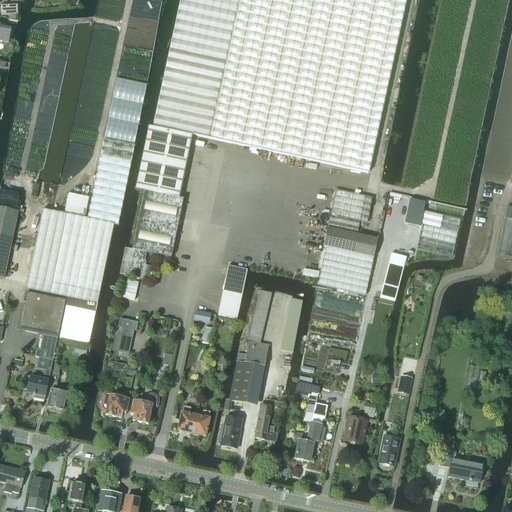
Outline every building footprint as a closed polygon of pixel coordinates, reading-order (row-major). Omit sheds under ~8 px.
[(181,0),(153,127),(368,174),(405,0),(181,0)] [(1,16),(18,16),(17,5),(0,6),(1,16)] [(0,25),(0,42),(1,43),(1,44),(1,45),(2,46),(3,47),(4,47),(5,47),(5,46),(6,46),(6,45),(7,44),(8,44),(11,28),(0,25)] [(144,191),(131,250),(124,248),(119,274),(149,280),(152,267),(144,265),(146,253),(171,258),(183,199),(179,198),(192,136),(148,127),(136,189),(144,191)] [(134,147),(104,141),(87,220),(114,226),(117,226),(134,147)] [(326,248),(317,286),(365,297),(378,240),(357,235),(359,222),(367,224),(372,199),(335,191),(323,248),(326,248)] [(69,195),(65,214),(84,218),(88,199),(69,195)] [(409,200),(404,226),(421,230),(416,250),(452,258),(460,220),(423,212),(425,204),(409,200)] [(511,208),(507,207),(497,254),(511,257),(511,208)] [(0,277),(4,278),(18,212),(0,208),(0,277)] [(83,219),(42,211),(26,290),(65,299),(63,309),(65,309),(59,339),(89,345),(114,226),(87,220),(83,219)] [(391,254),(379,299),(394,303),(397,290),(400,278),(400,275),(402,269),(405,258),(391,254)] [(228,266),(218,316),(218,317),(235,320),(246,270),(228,266)] [(126,281),(122,298),(135,301),(138,284),(126,281)] [(42,381),(30,378),(25,377),(22,391),(27,392),(27,394),(33,395),(33,396),(34,396),(34,399),(43,400),(43,402),(44,402),(63,309),(65,299),(28,291),(20,330),(42,335),(39,350),(36,349),(34,358),(38,359),(36,370),(44,372),(42,381)] [(250,336),(260,338),(271,293),(260,291),(250,336)] [(281,351),(293,353),(302,302),(290,300),(281,351)] [(210,315),(196,312),(194,321),(208,324),(210,315)] [(118,327),(122,328),(117,352),(128,355),(133,331),(136,331),(138,323),(119,319),(118,327)] [(205,329),(202,344),(210,345),(212,330),(205,329)] [(238,354),(229,401),(253,406),(258,399),(268,346),(249,342),(246,355),(238,354)] [(373,354),(372,369),(385,369),(386,354),(373,354)] [(111,370),(120,372),(121,365),(113,364),(112,368),(105,366),(103,375),(110,377),(111,370)] [(49,390),(50,390),(46,407),(62,411),(66,393),(55,391),(60,367),(54,365),(49,390)] [(124,375),(134,377),(136,368),(132,367),(131,369),(126,368),(124,375)] [(398,390),(398,394),(408,396),(409,392),(412,380),(401,378),(398,390)] [(106,413),(105,416),(107,416),(108,417),(111,418),(112,417),(114,418),(114,417),(121,418),(122,412),(126,413),(128,400),(130,393),(124,392),(122,399),(110,396),(110,393),(106,393),(103,395),(100,409),(102,412),(106,413)] [(132,421),(139,422),(139,423),(141,423),(142,425),(145,425),(145,424),(147,425),(151,407),(157,408),(158,403),(158,399),(156,396),(153,394),(149,394),(146,396),(144,400),(143,403),(133,401),(130,414),(133,414),(132,421)] [(365,411),(364,416),(372,418),(375,407),(364,404),(363,411),(365,411)] [(267,427),(271,407),(260,405),(254,439),(275,443),(277,434),(271,433),(272,428),(267,427)] [(299,441),(295,460),(309,463),(312,445),(316,446),(317,442),(318,442),(321,427),(323,417),(325,418),(327,407),(316,405),(314,415),(312,423),(311,423),(307,443),(299,441)] [(184,434),(191,435),(195,417),(189,415),(190,409),(184,408),(182,414),(178,431),(184,433),(184,434)] [(195,417),(191,435),(198,437),(199,436),(205,437),(209,420),(208,420),(210,414),(203,412),(202,418),(195,417)] [(234,451),(236,438),(240,420),(227,417),(221,448),(234,451)] [(343,442),(350,443),(350,444),(354,445),(355,444),(362,446),(364,437),(367,421),(348,417),(343,442)] [(378,463),(394,467),(399,440),(384,437),(378,463)] [(478,483),(479,483),(482,465),(454,459),(455,454),(442,452),(439,466),(440,466),(440,463),(450,466),(448,477),(463,480),(463,479),(469,480),(469,481),(471,481),(478,482),(478,483)] [(4,492),(8,493),(11,494),(12,492),(18,494),(20,488),(21,488),(24,475),(13,472),(14,470),(0,466),(0,482),(6,484),(4,492)] [(27,509),(26,511),(43,511),(45,502),(49,482),(33,478),(27,509)] [(73,511),(87,511),(88,511),(81,510),(85,486),(79,485),(79,484),(73,483),(73,484),(72,484),(70,493),(66,492),(65,500),(69,501),(69,502),(75,503),(73,511)] [(97,511),(96,511),(117,511),(120,496),(118,495),(118,494),(114,493),(112,494),(102,492),(99,511),(98,511),(97,511)] [(123,511),(137,511),(139,500),(126,497),(123,511)]
